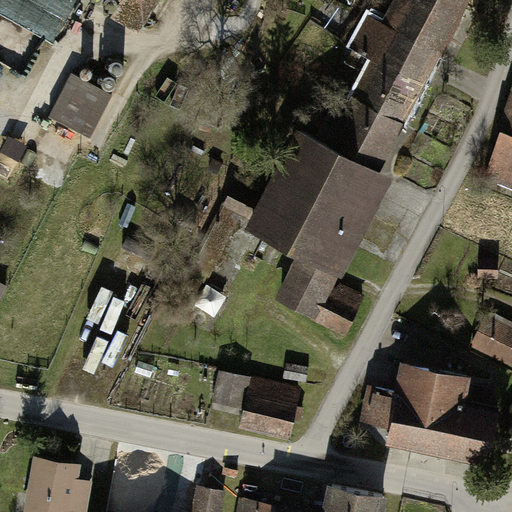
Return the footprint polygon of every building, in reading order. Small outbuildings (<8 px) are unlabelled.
[(105,0),(105,2),(105,4),(105,6),(106,7),(107,8),(109,9),(111,10),(112,10),(114,10),(116,9),(117,8),(118,7),(119,5),(119,3),(119,2),(118,0),(105,0)] [(123,0),(124,0),(119,8),(145,24),(158,0),(123,0)] [(438,52),(462,3),(477,9),(481,0),(406,0),(408,1),(400,16),(390,12),(384,23),(438,52)] [(402,121),(438,52),(384,23),(371,16),(354,47),(357,49),(350,61),(371,72),(358,97),(402,121)] [(120,59),(118,59),(116,59),(114,60),(113,61),(112,62),(111,64),(111,66),(111,67),(111,69),(112,71),(113,72),(115,73),(117,74),(118,74),(120,73),(122,73),(123,72),(124,70),(125,69),(126,67),(126,65),(125,63),(124,62),(123,61),(121,60),(120,59)] [(89,62),(88,62),(86,62),(84,63),(83,64),(82,65),(81,67),(80,68),(80,70),(81,72),(82,74),(83,75),(85,76),(86,76),(88,77),(90,76),(92,76),(93,74),(94,73),(95,71),(95,70),(95,68),(95,66),(94,65),(93,63),(91,62),(89,62)] [(113,93),(73,73),(51,116),(91,136),(113,93)] [(112,73),(110,73),(109,74),(107,74),(106,75),(104,77),(104,78),(103,80),(103,82),(104,84),(105,85),(106,86),(108,87),(109,88),(111,88),(113,88),(114,87),(116,86),(117,85),(118,83),(118,81),(118,80),(118,78),(117,76),(115,75),(114,74),(112,73)] [(402,121),(358,97),(346,121),(330,113),(317,138),(302,130),(265,203),(235,187),(191,273),(205,281),(242,211),(271,225),(268,232),(304,251),(283,291),(285,299),(316,315),(317,314),(346,328),(363,295),(343,284),(335,298),(327,293),(352,243),(342,238),(402,121)] [(511,104),(489,173),(511,182),(511,104)] [(497,261),(481,261),(481,275),(497,275),(497,261)] [(0,303),(9,286),(0,281),(0,303)] [(511,328),(488,317),(474,344),(511,363),(511,328)] [(400,392),(378,387),(371,416),(394,422),(390,439),(434,448),(451,372),(439,369),(443,354),(410,347),(400,392)] [(311,367),(288,362),(285,377),(308,382),(311,367)] [(244,406),(251,377),(222,370),(215,399),(244,406)] [(451,372),(434,448),(455,452),(464,404),(471,376),(451,372)] [(295,407),(300,388),(257,379),(245,424),(288,434),(292,417),(300,419),(303,409),(295,407)] [(464,404),(455,452),(489,460),(500,413),(464,404)] [(70,511),(79,467),(39,460),(30,510),(39,511),(70,511)] [(329,511),(293,511),(243,502),(241,511),(380,511),(384,493),(335,483),(329,511)] [(220,511),(225,491),(202,486),(197,511),(220,511)]
